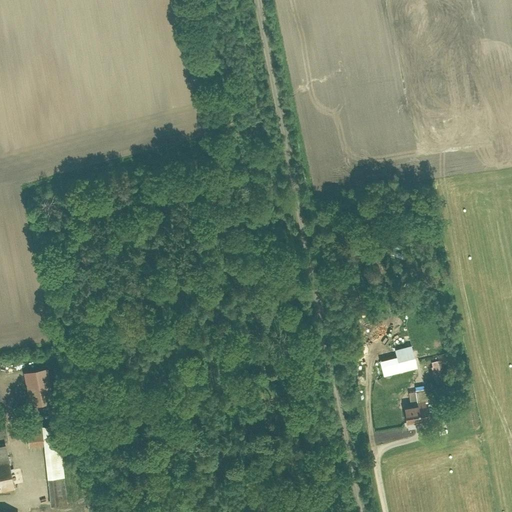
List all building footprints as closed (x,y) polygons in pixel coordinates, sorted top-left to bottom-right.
[(398,355),(401,370),(416,367),(413,352),(398,355)] [(22,368),(27,401),(49,398),(44,365),(22,368)] [(446,379),(416,382),(418,400),(447,397),(446,379)] [(426,404),(408,405),(409,423),(428,422),(426,404)] [(29,457),(38,455),(43,484),(65,480),(59,447),(46,449),(43,433),(25,436),(29,457)] [(5,447),(0,447),(0,492),(15,489),(5,447)]
